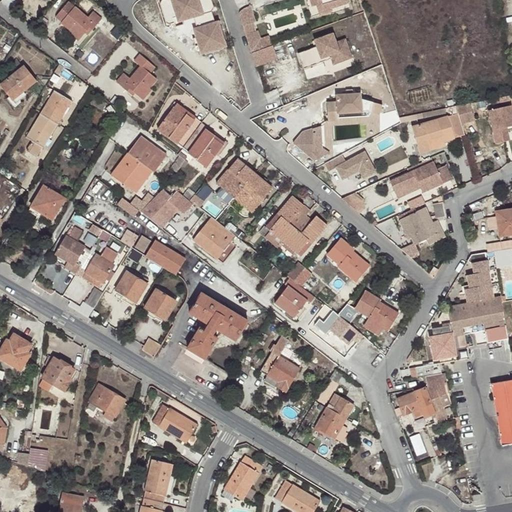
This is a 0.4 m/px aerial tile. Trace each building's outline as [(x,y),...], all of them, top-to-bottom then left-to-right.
[(167,23),(174,21),(173,17),(182,14),(182,15),(190,13),(194,16),(197,27),(195,31),(197,37),(201,36),(203,44),(199,45),(201,50),(206,52),(223,47),(226,42),(220,23),(215,21),(212,11),(215,6),(213,0),(161,0),(161,3),(167,23)] [(317,0),(319,4),(322,13),(333,10),(332,7),(350,0),(349,0),(317,0)] [(61,23),(70,30),(80,38),(85,32),(87,29),(90,32),(102,18),(93,11),(87,18),(69,1),(56,17),(62,22),(61,23)] [(256,66),(280,60),(274,34),(262,37),(255,6),(241,9),(256,66)] [(173,17),(174,21),(176,25),(185,23),(182,15),(182,14),(173,17)] [(80,38),(70,30),(68,32),(78,41),(80,38)] [(298,54),(304,69),(323,62),(322,58),(330,55),(331,59),(333,64),(352,57),(345,39),(336,42),(332,34),(314,40),(317,46),(298,54)] [(195,46),(199,45),(203,44),(201,36),(197,37),(193,39),(195,46)] [(141,98),(149,89),(157,80),(150,74),(155,68),(139,55),(134,61),(140,66),(130,79),(123,74),(116,82),(129,93),(132,90),(135,93),(141,98)] [(22,89),(23,92),(37,82),(24,66),(23,67),(16,59),(11,67),(14,70),(16,69),(18,71),(0,85),(10,98),(22,89)] [(26,95),(23,92),(22,89),(10,98),(15,105),(26,95)] [(152,90),(149,89),(141,98),(144,100),(152,90)] [(62,111),(69,100),(55,91),(26,138),(32,142),(27,150),(37,157),(42,148),(41,147),(48,135),(50,137),(65,113),(62,111)] [(339,121),(338,118),(338,113),(363,112),(369,114),(370,112),(380,115),(383,105),(361,99),(361,93),(336,95),(337,102),(327,102),(329,121),(339,121)] [(106,104),(95,96),(90,103),(102,111),(106,104)] [(72,101),(69,100),(62,111),(65,113),(72,101)] [(177,103),(174,107),(185,116),(186,115),(215,136),(213,138),(224,145),(227,140),(200,120),(177,103)] [(470,103),(456,106),(458,113),(461,124),(475,120),(470,103)] [(511,109),(511,106),(489,110),(496,143),(504,141),(501,128),(511,125),(511,109)] [(185,116),(174,107),(158,129),(188,151),(187,153),(208,167),(224,145),(213,138),(215,136),(186,115),(185,116)] [(426,112),(409,116),(411,120),(428,117),(426,112)] [(443,141),(465,135),(461,124),(458,113),(413,127),(421,153),(432,149),(431,145),(429,139),(441,135),(443,141)] [(330,157),(325,128),(303,131),(308,160),(330,157)] [(41,147),(42,148),(43,149),(50,137),(48,135),(41,147)] [(429,139),(431,145),(443,141),(441,135),(429,139)] [(140,137),(138,140),(146,147),(149,143),(140,137)] [(152,172),(154,173),(166,156),(149,143),(146,147),(138,140),(128,153),(144,165),(152,172)] [(349,158),(364,152),(361,146),(347,153),(349,158)] [(348,160),(345,154),(327,163),(331,171),(339,168),(345,180),(363,171),(366,178),(380,172),(370,150),(348,160)] [(144,165),(128,153),(112,175),(136,193),(152,172),(144,165)] [(238,159),(229,170),(232,173),(220,186),(222,187),(216,194),(229,204),(235,197),(248,210),(260,196),(263,199),(272,189),(238,159)] [(416,170),(409,173),(390,181),(395,192),(418,181),(420,184),(424,192),(453,179),(446,165),(437,169),(433,162),(416,170)] [(232,173),(229,170),(218,184),(220,186),(232,173)] [(181,186),(173,179),(169,185),(177,191),(181,186)] [(418,181),(395,192),(396,195),(420,184),(418,181)] [(156,212),(177,191),(169,185),(148,206),(141,213),(151,221),(159,214),(156,212)] [(44,186),(31,207),(52,220),(65,198),(44,186)] [(355,193),(342,199),(348,205),(359,214),(364,209),(364,200),(355,193)] [(252,212),(263,199),(260,196),(248,210),(252,212)] [(306,215),(310,211),(293,196),(278,214),(281,217),(270,231),(271,231),(266,238),(279,249),(306,215)] [(141,213),(148,206),(136,197),(130,204),(138,211),(141,213)] [(127,202),(122,198),(117,205),(133,218),(138,211),(130,204),(127,202)] [(446,217),(444,202),(434,204),(436,218),(446,217)] [(52,220),(31,207),(29,211),(50,224),(52,220)] [(400,220),(405,232),(409,230),(412,237),(415,245),(427,239),(429,244),(438,240),(435,234),(442,231),(437,220),(433,222),(426,207),(419,211),(417,208),(399,216),(401,219),(400,220)] [(511,209),(496,211),(497,219),(498,229),(499,237),(511,234),(511,209)] [(82,217),(74,213),(72,218),(79,222),(82,217)] [(281,217),(278,214),(266,228),(270,231),(281,217)] [(306,215),(279,249),(291,259),(296,253),(297,254),(309,240),(313,244),(328,226),(316,216),(313,221),(306,215)] [(217,260),(235,236),(211,218),(194,239),(210,250),(208,253),(217,260)] [(99,236),(103,230),(93,224),(90,230),(99,236)] [(81,266),(90,251),(76,243),(83,232),(75,227),(73,230),(70,229),(66,237),(67,237),(56,254),(68,261),(74,265),(70,271),(76,274),(81,266)] [(128,229),(124,242),(137,247),(141,233),(128,229)] [(445,237),(442,231),(435,234),(438,240),(445,237)] [(210,250),(194,239),(193,241),(208,253),(210,250)] [(350,254),(353,251),(354,250),(341,239),(327,255),(340,265),(338,267),(356,282),(368,269),(350,254)] [(301,257),(313,244),(309,240),(297,254),(301,257)] [(511,240),(486,245),(487,252),(494,251),(511,248),(511,240)] [(161,265),(164,267),(176,275),(185,259),(155,241),(146,256),(161,265)] [(81,266),(76,274),(91,283),(94,278),(103,283),(114,266),(112,265),(118,255),(106,248),(100,257),(90,251),(81,266)] [(511,248),(494,251),(497,268),(511,265),(511,248)] [(370,266),(353,251),(350,254),(368,269),(370,266)] [(468,303),(494,298),(489,272),(490,272),(486,252),(472,255),(468,261),(473,264),(474,274),(467,276),(470,289),(465,290),(468,303)] [(70,271),(74,265),(68,261),(65,267),(70,271)] [(298,262),(287,276),(290,278),(294,282),(306,269),(298,262)] [(434,267),(430,274),(434,278),(439,270),(434,267)] [(313,275),(306,269),(294,282),(302,288),(313,275)] [(116,291),(124,295),(136,303),(147,285),(127,272),(116,291)] [(100,289),(103,283),(94,278),(91,283),(100,289)] [(302,288),(294,282),(290,278),(285,284),(288,287),(275,303),(284,310),(286,308),(296,316),(307,301),(311,304),(315,298),(302,288)] [(156,290),(146,309),(157,315),(166,320),(176,302),(156,290)] [(378,306),(380,302),(381,300),(366,291),(356,309),(370,318),(365,327),(379,335),(383,329),(388,332),(397,317),(378,306)] [(247,321),(202,294),(190,314),(210,325),(206,332),(200,328),(188,349),(205,359),(218,338),(212,335),(216,329),(235,341),(247,321)] [(136,303),(124,295),(122,299),(134,307),(136,303)] [(468,303),(447,307),(451,325),(453,338),(457,337),(465,335),(485,332),(488,343),(508,340),(506,328),(507,327),(503,302),(501,296),(494,298),(468,303)] [(398,314),(380,302),(378,306),(397,317),(398,314)] [(83,303),(78,311),(88,318),(93,310),(83,303)] [(286,308),(284,310),(283,312),(297,323),(300,319),(296,316),(286,308)] [(157,315),(146,309),(144,313),(155,319),(157,315)] [(355,338),(359,333),(352,327),(338,316),(333,312),(324,325),(320,321),(315,326),(326,335),(331,330),(349,345),(355,338)] [(453,338),(451,325),(432,329),(433,337),(430,337),(434,360),(456,356),(454,344),(453,338)] [(0,352),(0,357),(21,370),(31,354),(28,352),(32,345),(14,335),(10,342),(7,340),(0,352)] [(289,341),(282,337),(260,371),(267,375),(265,380),(286,392),(300,369),(280,357),(289,341)] [(143,351),(154,358),(161,347),(148,340),(143,348),(143,349),(143,350),(143,351)] [(44,379),(40,386),(49,392),(53,384),(65,391),(70,382),(68,381),(74,370),(54,358),(42,378),(44,379)] [(416,367),(418,378),(421,377),(426,376),(442,373),(440,364),(440,363),(416,367)] [(340,376),(334,372),(331,377),(337,381),(340,376)] [(436,417),(446,413),(445,408),(452,406),(448,384),(447,381),(445,373),(442,373),(426,376),(428,387),(425,387),(434,413),(436,417)] [(351,384),(340,376),(337,381),(348,389),(351,384)] [(511,381),(492,385),(506,460),(511,458),(511,381)] [(90,403),(98,407),(106,412),(103,417),(112,422),(125,400),(99,385),(89,402),(90,403)] [(425,387),(425,386),(412,389),(415,392),(398,399),(401,407),(395,409),(398,417),(414,411),(416,417),(423,414),(425,418),(434,413),(425,387)] [(329,404),(335,394),(329,390),(323,401),(329,404)] [(355,405),(335,394),(329,404),(314,429),(322,434),(324,432),(335,438),(342,426),(355,405)] [(95,412),(98,407),(90,403),(87,407),(95,412)] [(153,423),(182,439),(187,432),(191,435),(197,425),(163,405),(153,423)] [(446,413),(436,417),(437,421),(448,417),(446,413)] [(348,428),(342,426),(335,438),(340,441),(348,428)] [(187,432),(182,439),(187,442),(191,435),(187,432)] [(224,490),(235,497),(242,501),(263,467),(245,456),(224,490)] [(161,511),(171,470),(163,468),(164,462),(153,460),(140,511),(161,511)] [(276,498),(299,511),(307,511),(311,507),(315,510),(320,501),(286,481),(276,498)] [(232,502),(235,497),(224,490),(221,495),(232,502)] [(80,511),(84,497),(63,493),(59,511),(80,511)]
